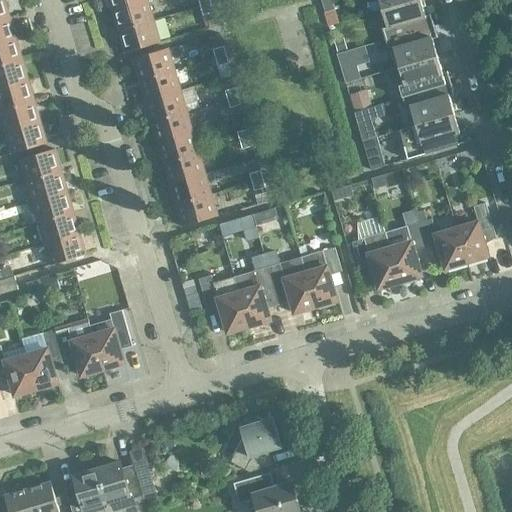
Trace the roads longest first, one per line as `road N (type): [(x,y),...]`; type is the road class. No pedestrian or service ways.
road 1 (residential): [(185,393),(105,126),(81,105),(52,0)]
road 2 (residential): [(302,360),(511,299)]
road 3 (residential): [(456,0),(511,186)]
road 4 (residential): [(0,446),(185,393)]
road 5 (residential): [(350,511),(302,360)]
road 6 (residential): [(185,393),(302,360)]
